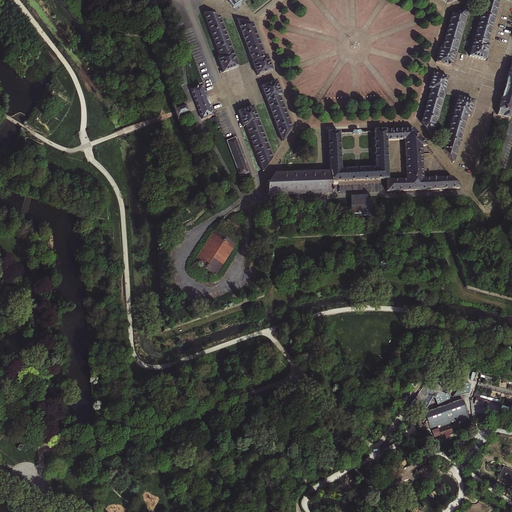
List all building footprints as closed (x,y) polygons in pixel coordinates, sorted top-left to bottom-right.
[(225,0),(234,11),(246,0),(225,0)] [(499,0),(491,0),(484,3),(468,56),(484,61),(489,45),(488,45),(499,0)] [(467,9),(451,14),(441,48),(438,48),(434,64),(450,68),(467,9)] [(220,19),(202,15),(219,61),(218,61),(223,76),(239,70),(220,19)] [(253,27),(237,23),(257,79),(273,74),(267,56),(264,57),(253,27)] [(502,87),(494,117),(510,121),(511,115),(511,61),(509,61),(502,87)] [(430,90),(431,91),(421,127),(430,134),(435,132),(449,81),(434,77),(430,90)] [(277,83),(262,89),(268,104),(266,105),(283,146),(293,131),(280,99),(283,98),(277,83)] [(207,102),(201,86),(188,91),(194,107),(201,125),(203,124),(212,120),(214,120),(207,102)] [(475,104),(458,99),(443,153),(454,167),(467,119),(470,119),(475,104)] [(180,112),(176,103),(172,104),(176,114),(180,126),(184,124),(180,112)] [(253,109),(237,115),(244,130),(245,129),(263,174),(273,160),(260,127),(253,109)] [(412,129),(385,130),(385,141),(403,140),(405,179),(387,180),(385,180),(385,192),(461,191),(451,178),(422,179),(421,147),(426,147),(412,129)] [(338,132),(326,133),(327,172),(328,183),(330,182),(385,180),(387,180),(385,141),(385,130),(373,131),(374,168),(372,168),(361,168),(355,169),(343,169),(339,169),(338,132)] [(240,177),(249,174),(236,138),(227,141),(240,177)] [(327,172),(273,174),(265,185),(266,197),(331,195),(330,182),(328,183),(327,172)] [(350,197),(350,198),(350,202),(351,215),(369,214),(369,202),(368,197),(368,196),(350,197)] [(235,246),(213,232),(194,263),(216,277),(235,246)] [(486,406),(487,400),(478,398),(479,394),(477,393),(474,404),(486,406)] [(435,409),(422,414),(426,426),(429,432),(436,429),(439,438),(460,431),(459,426),(467,423),(465,419),(466,418),(464,410),(461,400),(452,404),(435,409)] [(422,477),(432,471),(428,464),(418,469),(422,477)] [(511,482),(511,470),(504,467),(498,480),(510,486),(511,482)]
